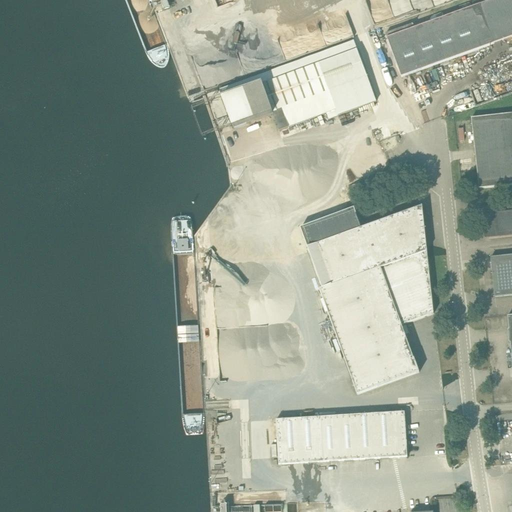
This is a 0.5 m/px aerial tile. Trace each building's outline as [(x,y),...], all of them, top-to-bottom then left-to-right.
[(155,0),(157,9),(164,8),(162,0),(155,0)] [(511,0),(494,0),(415,29),(414,24),(385,34),(401,77),(511,36),(511,0)] [(376,102),(353,40),(220,89),(234,126),(272,113),(279,130),(286,128),(308,120),(327,113),(329,120),(338,116),(376,102)] [(511,185),(511,114),(471,118),(479,189),(511,185)] [(247,153),(245,146),(228,151),(230,158),(247,153)] [(351,197),(350,200),(352,203),(360,200),(359,197),(359,193),(361,192),(363,193),(370,190),(369,188),(371,188),(372,189),(382,186),(383,184),(387,182),(389,183),(401,179),(402,177),(400,171),(396,170),(386,173),(385,176),(382,178),(378,176),(368,180),(367,183),(364,184),(360,183),(350,186),(349,190),(351,197)] [(496,206),(481,207),(485,238),(499,237),(511,235),(511,210),(507,211),(507,209),(503,210),(503,212),(497,212),(496,206)] [(360,228),(308,247),(324,289),(320,290),(359,395),(419,373),(401,325),(427,316),(434,314),(427,251),(422,207),(360,228)] [(511,255),(491,258),(495,297),(511,295),(511,255)] [(407,457),(405,412),(277,420),(279,465),(407,457)] [(215,503),(214,511),(228,511),(228,509),(224,509),(225,504),(215,503)]
